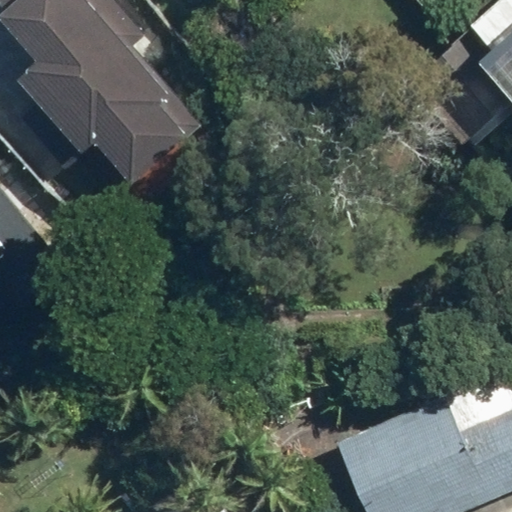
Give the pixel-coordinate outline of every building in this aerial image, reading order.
[(219,112),(120,0),(0,0),(49,56),(26,76),(128,192),(219,112)] [(511,0),(503,0),(471,28),(511,76),(511,0)] [(0,177),(0,250),(35,223),(0,177)] [(511,365),(344,436),(375,511),(469,511),(511,494),(511,365)] [(241,511),(230,496),(206,511),(191,511),(180,494),(153,511),(241,511)]
